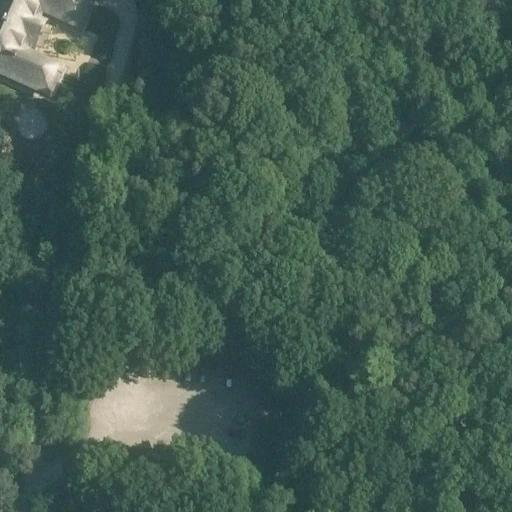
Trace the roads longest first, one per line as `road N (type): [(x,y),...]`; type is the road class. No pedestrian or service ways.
road 1 (track): [(38,476),(42,345),(126,26),(123,0)]
road 2 (track): [(167,416),(226,425),(272,401),(357,405)]
road 3 (track): [(38,476),(65,471),(92,446),(167,416)]
